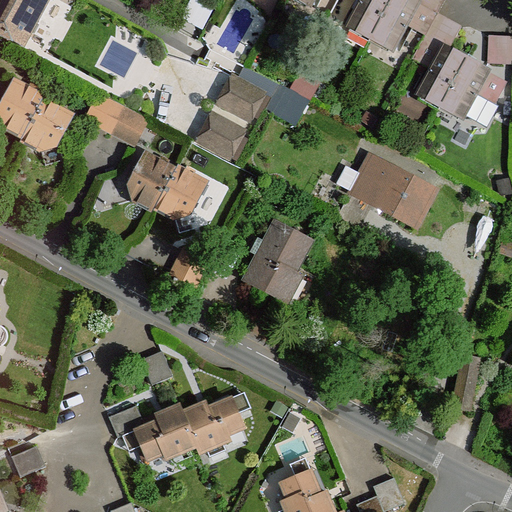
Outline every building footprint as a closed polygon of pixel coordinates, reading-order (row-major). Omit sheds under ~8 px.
[(0,0),(0,33),(26,47),(49,0),(0,0)] [(363,0),(362,2),(351,24),(374,36),(393,0),(363,0)] [(415,2),(410,0),(393,0),(374,36),(397,49),(408,27),(420,5),(415,2)] [(415,0),(415,2),(420,5),(408,27),(426,37),(414,60),(433,70),(444,49),(451,52),(463,27),(439,15),(445,0),(415,0)] [(511,38),(490,37),(489,64),(511,64),(511,38)] [(451,52),(444,49),(433,70),(420,92),(444,104),(467,61),(451,52)] [(490,73),(467,61),(444,104),(467,117),(478,95),(490,73)] [(509,82),(490,73),(478,95),(497,104),(509,82)] [(267,94),(233,76),(218,104),(252,123),(267,94)] [(300,77),(293,89),(312,99),(319,87),(300,77)] [(45,98),(16,83),(0,112),(0,114),(4,127),(24,138),(44,101),(45,98)] [(282,102),(303,114),(311,101),(289,89),(282,102)] [(124,109),(100,96),(87,120),(112,133),(124,109)] [(73,116),(44,101),(24,138),(22,142),(42,152),(58,147),(73,116)] [(303,114),(282,102),(275,114),(296,127),(303,114)] [(135,114),(124,109),(112,133),(136,146),(149,121),(135,114)] [(248,132),(212,113),(196,144),(232,162),(248,132)] [(62,162),(58,147),(42,152),(46,166),(62,162)] [(176,171),(147,156),(131,187),(136,201),(155,211),(157,209),(176,171)] [(438,192),(371,157),(361,174),(352,192),(351,193),(419,229),(438,192)] [(339,185),(352,192),(361,174),(348,167),(339,185)] [(178,168),(176,171),(157,209),(176,219),(192,215),(207,184),(178,168)] [(136,201),(131,187),(116,191),(120,205),(136,201)] [(196,229),(192,215),(176,219),(180,233),(196,229)] [(314,241),(277,221),(245,282),(282,301),(314,241)] [(210,263),(186,250),(173,275),(197,287),(210,263)] [(174,378),(162,353),(143,361),(153,386),(170,380),(174,378)] [(477,375),(461,372),(455,407),(471,409),(477,375)] [(244,393),(232,398),(239,415),(252,410),(244,393)] [(207,403),(183,412),(198,448),(201,455),(233,442),(229,436),(245,429),(239,415),(232,398),(209,408),(207,403)] [(288,408),(278,402),(273,411),(283,416),(288,408)] [(146,427),(137,430),(151,461),(166,455),(168,461),(198,448),(183,412),(181,406),(158,415),(160,422),(146,427)] [(137,430),(146,427),(138,407),(109,418),(118,439),(137,430)] [(291,413),(283,427),(293,433),(302,419),(291,413)] [(47,467),(38,447),(14,458),(22,477),(35,472),(47,467)] [(298,479),(313,472),(308,460),(292,467),(298,479)] [(336,511),(328,492),(322,494),(313,472),(298,479),(282,485),(289,500),(283,503),(286,511),(336,511)] [(375,489),(379,498),(384,511),(388,511),(405,505),(395,480),(375,489)] [(0,492),(0,511),(5,511),(8,511),(0,492)] [(384,511),(379,498),(359,507),(360,511),(384,511)] [(114,511),(137,511),(134,503),(114,511)]
